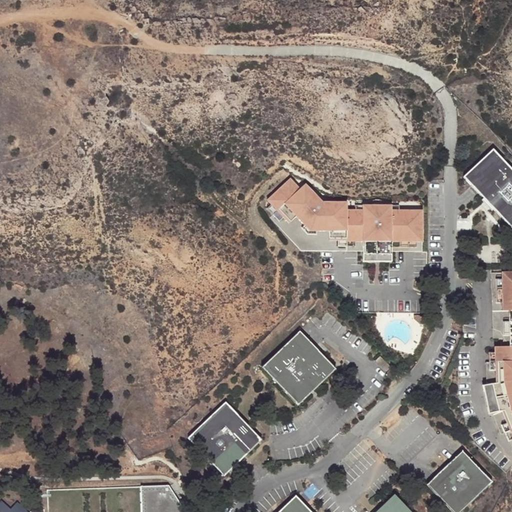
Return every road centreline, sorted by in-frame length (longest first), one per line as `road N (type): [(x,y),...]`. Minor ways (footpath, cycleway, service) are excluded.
road 1 (residential): [(238,511),(280,476),(316,470),(433,351),(452,270),(451,110),(439,89)]
road 2 (track): [(439,89),(414,66),(345,48),(197,50),(147,38),(92,0)]
road 3 (unknown): [(341,267),(364,296),(405,294),(452,270),(472,284),(490,328),(478,384),(484,423)]
